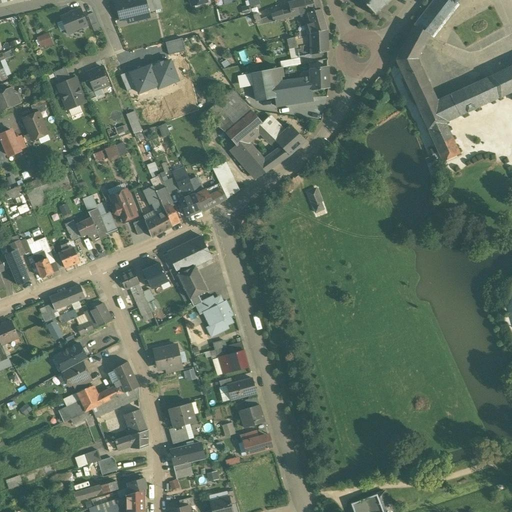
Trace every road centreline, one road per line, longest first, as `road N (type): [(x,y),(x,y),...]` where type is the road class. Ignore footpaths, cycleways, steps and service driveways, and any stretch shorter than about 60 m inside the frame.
road 1 (residential): [(220,214),(305,510)]
road 2 (residential): [(157,511),(156,429),(145,381),(99,268)]
road 3 (residential): [(353,72),(318,141),(220,214)]
road 4 (residential): [(220,214),(99,268)]
